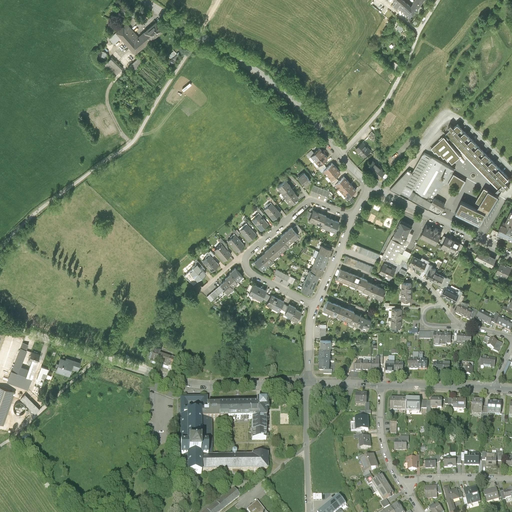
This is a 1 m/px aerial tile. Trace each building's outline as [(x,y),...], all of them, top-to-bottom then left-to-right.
[(394,0),(392,4),(398,8),(401,4),(408,9),(405,13),(410,16),(416,8),(410,4),(404,0),(394,0)] [(383,14),(390,19),(392,16),(385,11),(383,14)] [(129,22),(112,37),(116,42),(123,36),(137,53),(166,29),(159,20),(141,35),(129,22)] [(146,61),(141,56),(130,66),(135,71),(146,61)] [(124,68),(113,57),(106,64),(117,75),(124,68)] [(450,131),(457,138),(465,132),(461,128),(462,127),(458,124),(454,128),(451,124),(448,127),(451,130),(450,131)] [(457,138),(450,131),(443,137),(450,145),(453,143),(498,190),(502,186),(491,175),(485,167),(477,160),(471,153),(464,146),(457,138)] [(465,131),(465,132),(457,138),(464,146),(471,139),(468,135),(469,135),(465,131)] [(450,145),(443,137),(431,149),(435,153),(436,152),(439,156),(440,155),(443,158),(445,157),(448,161),(449,160),(452,163),(460,157),(450,145)] [(472,138),(471,139),(464,146),(471,153),(478,146),(475,143),(476,142),(472,138)] [(363,157),(371,149),(363,141),(355,148),(363,157)] [(471,153),(477,160),(485,153),(482,150),(483,149),(479,146),(478,146),(471,153)] [(310,156),(314,160),(323,151),(319,147),(310,156)] [(327,156),(323,151),(314,160),(318,164),(327,156)] [(486,153),(485,153),(477,160),(485,167),(492,160),(489,157),(490,156),(486,153)] [(422,155),(412,173),(408,171),(390,190),(393,192),(437,215),(439,215),(440,214),(441,214),(444,207),(444,206),(444,205),(443,204),(434,199),(439,191),(437,189),(439,186),(442,187),(444,183),(446,185),(454,170),(424,154),(422,155)] [(377,178),(384,170),(372,160),(366,168),(377,178)] [(485,167),(491,175),(499,167),(496,164),(492,160),(485,167)] [(323,171),(326,175),(336,166),(332,162),(323,171)] [(340,171),(336,166),(326,175),(330,179),(340,171)] [(510,179),(499,167),(491,175),(502,186),(498,190),(500,192),(505,186),(507,188),(510,186),(506,182),(510,179)] [(303,171),(297,176),(304,185),(311,179),(303,171)] [(334,184),(338,188),(348,180),(344,175),(334,184)] [(459,193),(466,182),(453,175),(447,185),(455,190),(459,193)] [(277,186),(282,192),(290,185),(290,184),(285,179),(277,186)] [(352,185),(348,180),(338,188),(343,193),(352,185)] [(330,191),(313,184),(310,190),(328,197),(330,191)] [(281,192),(286,198),(294,190),(290,185),(282,192),(281,192)] [(346,197),(356,189),(352,185),(343,193),(346,197)] [(485,215),(487,216),(498,197),(484,189),(475,203),(480,206),(477,210),(461,202),(456,213),(480,225),(485,215)] [(285,198),(290,204),(299,196),(294,190),(286,198),(285,198)] [(271,202),(264,209),(273,219),(281,213),(271,202)] [(308,220),(315,223),(320,211),(313,209),(308,220)] [(327,214),(320,211),(315,223),(323,225),(326,216),(327,214)] [(259,212),(251,219),(260,230),(269,223),(259,212)] [(322,227),(329,230),(333,219),(326,216),(323,225),(322,227)] [(339,221),(333,219),(329,230),(335,232),(339,221)] [(511,225),(504,221),(502,220),(496,233),(511,241),(511,225)] [(401,222),(394,236),(383,257),(394,263),(399,254),(403,256),(407,247),(410,244),(405,242),(412,228),(401,222)] [(246,224),(239,230),(248,240),(255,234),(246,224)] [(291,225),(285,230),(293,239),(298,234),(291,225)] [(427,227),(426,226),(421,237),(436,244),(441,234),(437,232),(438,231),(435,229),(434,231),(433,230),(433,229),(432,229),(431,229),(429,228),(429,227),(428,227),(427,227)] [(287,244),(293,239),(285,230),(279,235),(280,236),(287,244)] [(234,234),(227,240),(236,251),(243,244),(234,234)] [(280,236),(275,241),(283,250),(288,245),(287,244),(280,236)] [(440,248),(447,252),(453,240),(446,237),(440,248)] [(459,244),(453,240),(447,252),(454,255),(459,244)] [(277,254),(283,250),(275,241),(269,246),(277,254)] [(380,256),(350,243),(348,249),(377,261),(380,256)] [(221,244),(214,250),(223,260),(230,255),(221,244)] [(321,244),(318,251),(329,255),(332,249),(321,244)] [(272,259),(277,254),(269,246),(264,250),(265,251),(272,259)] [(265,251),(259,256),(267,265),(272,260),(272,259),(265,251)] [(327,262),(329,255),(318,251),(316,258),(327,262)] [(496,259),(478,251),(475,259),(492,267),(496,259)] [(210,254),(202,261),(211,272),(219,265),(210,254)] [(261,269),(267,265),(259,256),(253,261),(261,269)] [(374,268),(345,256),(342,262),(372,274),(374,268)] [(426,263),(413,256),(408,265),(421,273),(426,263)] [(324,269),(327,262),(316,258),(313,264),(324,269)] [(378,273),(384,277),(389,266),(383,263),(378,273)] [(205,274),(195,264),(183,275),(194,286),(205,274)] [(321,275),(324,269),(313,264),(310,271),(319,274),(321,275)] [(510,269),(499,264),(496,274),(506,278),(510,269)] [(396,270),(389,266),(384,277),(391,280),(396,270)] [(242,276),(234,267),(228,272),(229,273),(237,281),(242,276)] [(295,278),(276,269),(273,275),(292,284),(295,278)] [(309,270),(306,277),(317,281),(319,274),(310,271),(309,270)] [(337,280),(344,282),(348,273),(341,270),(337,280)] [(443,277),(429,270),(425,279),(439,286),(443,277)] [(237,281),(229,273),(224,278),(225,279),(232,287),(238,282),(237,281)] [(344,282),(350,285),(354,275),(348,273),(344,282)] [(350,285),(356,288),(360,278),(354,275),(350,285)] [(306,277),(303,284),(314,288),(317,281),(306,277)] [(367,280),(360,278),(356,288),(363,290),(366,282),(367,280)] [(232,287),(225,279),(220,284),(221,285),(224,289),(228,293),(233,288),(232,287)] [(362,292),(369,295),(373,285),(366,282),(363,290),(362,292)] [(248,294),(254,297),(260,287),(253,283),(248,294)] [(400,283),(400,292),(412,292),(412,283),(400,283)] [(311,295),(314,288),(303,284),(301,291),(311,295)] [(445,284),(439,295),(457,304),(462,292),(445,284)] [(221,285),(208,295),(212,300),(224,289),(221,285)] [(369,295),(375,298),(380,288),(373,285),(369,295)] [(267,290),(260,287),(254,297),(261,301),(267,290)] [(386,290),(380,288),(375,298),(382,301),(386,290)] [(412,302),(412,292),(400,292),(400,302),(412,302)] [(265,304),(272,308),(278,297),(270,294),(265,304)] [(285,301),(278,297),(272,308),(279,312),(285,301)] [(323,311),(329,314),(333,304),(327,301),(323,311)] [(296,307),(289,304),(284,315),(291,318),(295,309),(296,307)] [(340,306),(333,304),(329,314),(336,316),(340,306)] [(459,305),(455,314),(469,321),(473,313),(459,305)] [(336,316),(342,319),(346,309),(340,306),(336,316)] [(302,312),(295,309),(291,318),(290,319),(297,322),(302,312)] [(353,312),(346,309),(342,319),(349,322),(352,313),(353,312)] [(390,310),(390,319),(402,319),(401,309),(390,310)] [(493,317),(480,310),(475,319),(489,326),(493,317)] [(361,317),(352,313),(349,322),(348,323),(357,327),(361,317)] [(511,329),(511,322),(501,316),(497,325),(510,332),(511,329)] [(370,321),(361,317),(357,327),(366,331),(370,321)] [(402,328),(402,319),(390,319),(390,329),(402,328)] [(432,344),(441,345),(442,334),(433,334),(432,344)] [(451,334),(442,334),(441,345),(450,345),(451,334)] [(456,335),(456,343),(470,344),(470,336),(456,335)] [(497,342),(490,338),(486,346),(494,350),(497,342)] [(148,344),(141,341),(138,351),(145,354),(148,344)] [(161,348),(155,346),(150,363),(171,370),(174,360),(159,355),(161,348)] [(12,371),(17,373),(20,366),(26,350),(20,348),(12,371)] [(29,359),(31,360),(38,362),(40,355),(32,352),(29,359)] [(495,358),(481,356),(479,367),(494,368),(495,358)] [(65,360),(59,358),(55,372),(69,375),(71,369),(78,371),(80,363),(66,358),(65,360)] [(27,390),(38,362),(31,360),(28,369),(25,376),(17,373),(12,371),(7,382),(27,390)] [(408,370),(417,370),(418,360),(408,360),(408,370)] [(417,370),(427,370),(427,361),(418,360),(417,370)] [(352,371),(366,372),(366,362),(353,361),(352,371)] [(379,363),(366,362),(366,372),(379,373),(379,363)] [(450,363),(433,362),(432,373),(450,374),(450,363)] [(461,368),(465,369),(464,376),(472,376),(473,364),(461,363),(461,368)] [(384,373),(393,373),(393,364),(384,364),(384,373)] [(402,364),(393,364),(393,373),(402,373),(402,364)] [(28,369),(20,366),(17,373),(25,376),(28,369)] [(49,370),(41,367),(37,378),(45,381),(49,370)] [(14,393),(0,388),(0,422),(3,423),(14,393)] [(36,413),(41,408),(22,390),(17,395),(36,413)] [(356,394),(356,405),(367,406),(368,395),(356,394)] [(267,402),(256,402),(256,406),(207,406),(207,398),(180,398),(181,465),(187,465),(187,475),(201,475),(201,470),(205,470),(205,471),(206,471),(207,471),(208,471),(208,470),(215,470),(216,470),(219,470),(220,470),(223,470),(224,470),(227,470),(228,470),(231,470),(232,470),(236,470),(237,470),(240,470),(241,470),(244,470),(245,470),(248,470),(249,470),(252,470),(253,470),(256,470),(262,470),(263,470),(265,470),(267,469),(267,465),(267,460),(267,459),(267,455),(252,455),(252,457),(235,457),(235,455),(236,454),(236,452),(235,451),(233,451),(232,452),(232,454),(233,455),(233,457),(232,457),(231,457),(228,457),(227,457),(224,457),(223,457),(220,457),(219,457),(216,457),(215,457),(212,457),(212,420),(252,420),(252,440),(260,440),(262,440),(266,440),(266,419),(266,415),(266,413),(267,413),(267,402)] [(390,411),(406,412),(406,399),(391,399),(390,411)] [(421,400),(406,399),(406,412),(421,413),(421,400)] [(443,400),(431,400),(431,410),(443,410),(443,400)] [(485,401),(473,400),(472,415),(483,415),(485,401)] [(463,401),(454,401),(454,411),(462,411),(463,401)] [(488,416),(502,417),(503,404),(489,403),(488,416)] [(355,419),(355,432),(369,431),(369,418),(355,419)] [(370,437),(359,439),(360,450),(372,449),(370,437)] [(394,441),(394,450),(407,450),(407,443),(410,443),(410,437),(400,437),(400,441),(394,441)] [(481,453),(464,453),(463,467),(480,467),(481,453)] [(497,455),(486,455),(486,471),(498,471),(497,455)] [(364,474),(379,468),(374,456),(359,461),(364,474)] [(420,471),(420,458),(406,459),(407,471),(420,471)] [(436,458),(425,459),(425,470),(436,469),(436,458)] [(456,458),(444,459),(445,469),(457,469),(456,458)] [(371,484),(377,493),(389,486),(383,476),(371,484)] [(395,496),(389,486),(377,493),(384,503),(395,496)] [(438,487),(425,488),(425,500),(438,500),(438,487)] [(477,487),(464,490),(468,506),(481,503),(477,487)] [(497,488),(484,492),(487,503),(500,500),(497,488)] [(221,511),(240,498),(234,490),(205,511),(221,511)] [(449,511),(456,511),(454,502),(461,500),(458,490),(451,492),(450,490),(444,491),(449,511)] [(339,496),(333,500),(340,508),(345,504),(339,496)] [(333,500),(328,505),(334,511),(340,508),(333,500)] [(263,511),(256,503),(246,510),(247,511),(263,511)]
